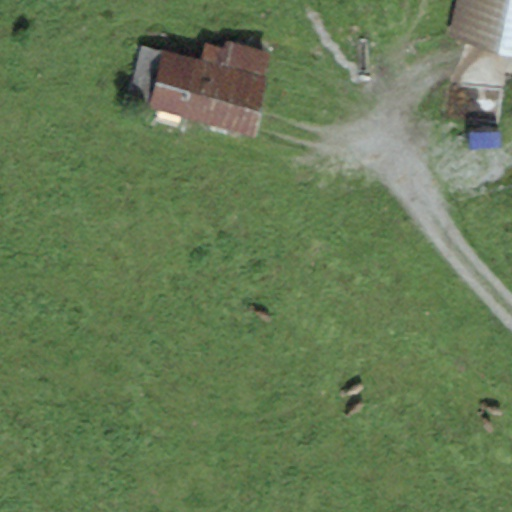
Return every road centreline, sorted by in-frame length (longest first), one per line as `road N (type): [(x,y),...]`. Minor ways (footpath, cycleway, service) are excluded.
road 1 (track): [(383,148),(511,311)]
road 2 (track): [(383,148),(385,70),(415,0)]
